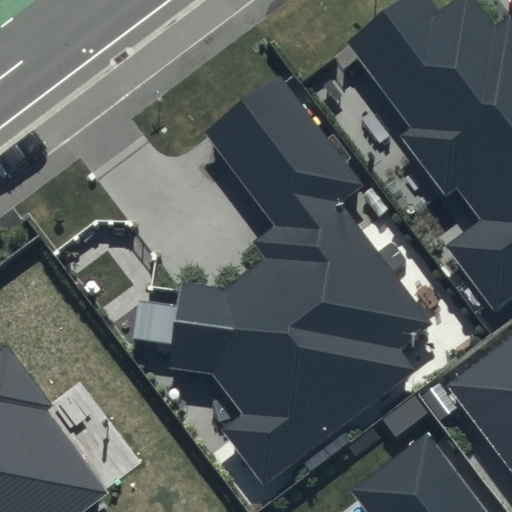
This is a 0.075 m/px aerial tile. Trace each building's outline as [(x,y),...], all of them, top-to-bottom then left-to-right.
[(433,0),(385,0),(344,31),(409,118),(398,127),(444,189),(458,179),(480,210),(447,234),(499,304),(511,295),(511,14),(505,6),(489,18),(475,0),(440,0),(436,4),(433,0)] [(364,179),(275,63),(200,120),(271,214),(250,230),(262,245),(220,277),(180,271),(168,359),(209,365),(237,401),(214,418),(263,481),(414,366),(394,340),(426,315),(338,199),(364,179)] [(511,329),(447,379),(511,463),(511,329)] [(51,394),(4,332),(0,334),(0,511),(71,511),(107,485),(44,402),(51,394)] [(488,511),(422,424),(347,479),(370,511),(488,511)]
